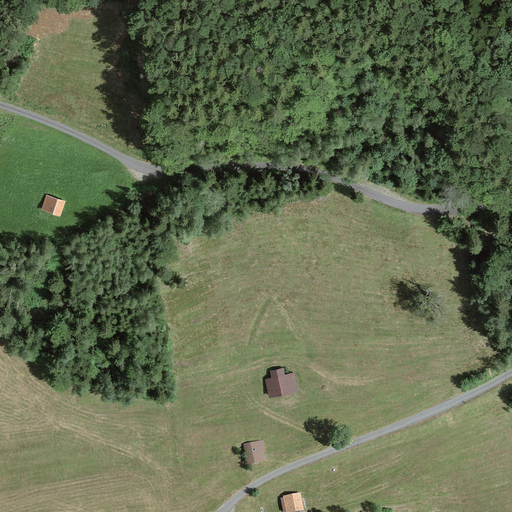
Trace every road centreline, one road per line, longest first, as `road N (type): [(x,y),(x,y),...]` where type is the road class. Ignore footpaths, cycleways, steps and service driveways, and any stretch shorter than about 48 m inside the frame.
road 1 (unclassified): [(511,203),(431,207),(307,169),(147,169),(0,105)]
road 2 (unclassified): [(220,511),(268,476),(511,372)]
